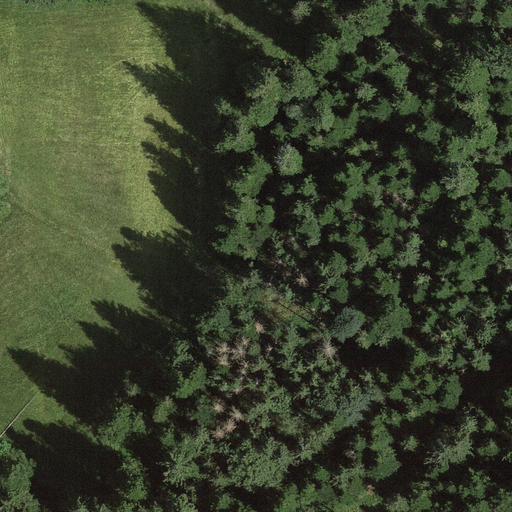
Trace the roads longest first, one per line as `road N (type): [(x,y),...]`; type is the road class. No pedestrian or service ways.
road 1 (track): [(0,478),(45,511),(364,511),(511,378)]
road 2 (track): [(250,511),(406,345)]
